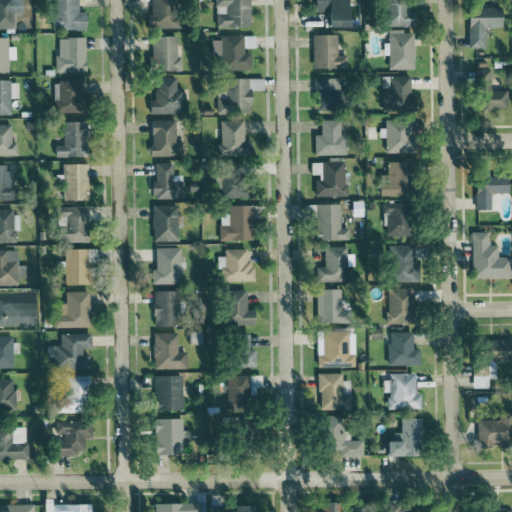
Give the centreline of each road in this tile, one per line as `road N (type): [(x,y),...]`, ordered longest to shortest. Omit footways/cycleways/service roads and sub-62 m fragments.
road 1 (residential): [(281,0),(290,511)]
road 2 (residential): [(116,0),(122,511)]
road 3 (residential): [(450,0),(456,511)]
road 4 (residential): [(0,482),(511,477)]
